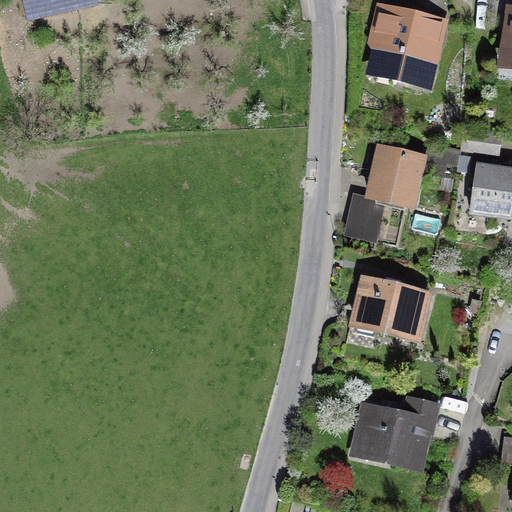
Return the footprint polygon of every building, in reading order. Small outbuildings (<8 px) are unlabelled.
[(23,0),(28,20),(96,4),(95,0),(23,0)] [(397,16),(381,12),(373,45),(379,46),(377,54),(382,60),(393,63),(397,69),(395,76),(399,83),(405,79),(420,82),(429,76),(442,21),(414,14),(410,30),(401,28),(402,23),(397,16)] [(501,136),(464,131),(461,150),(499,156),(501,136)] [(460,151),(447,148),(444,164),(457,167),(460,151)] [(380,151),(369,198),(412,207),(422,160),(380,151)] [(511,172),(477,168),(471,213),(511,219),(511,172)] [(383,204),(354,197),(345,234),(375,241),(383,204)] [(425,294),(367,281),(356,327),(394,336),(395,332),(415,336),(425,294)] [(408,399),(404,415),(365,406),(356,448),(398,458),(396,466),(419,471),(427,435),(432,436),(439,406),(408,399)] [(511,438),(506,438),(503,465),(511,466),(511,438)]
